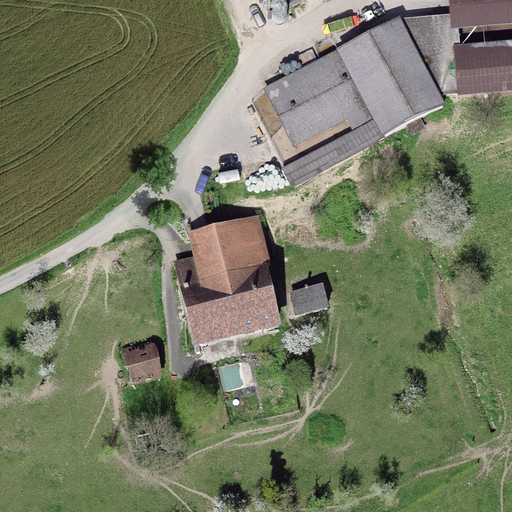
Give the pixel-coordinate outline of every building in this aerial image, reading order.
[(272,7),(275,5),(276,2),(276,0),(259,0),(259,1),(260,4),(263,6),(266,8),(269,8),(272,7)] [(511,29),(511,0),(454,0),(457,34),(511,29)] [(441,108),(435,97),(460,95),(454,18),(397,23),(263,92),(292,148),(366,110),(381,139),(406,126),(411,135),(420,130),(415,122),(441,108)] [(511,90),(511,53),(460,58),(463,94),(511,90)] [(276,322),(253,225),(193,239),(198,261),(174,267),(192,342),(276,322)] [(303,292),(290,296),(295,318),(325,310),(320,288),(306,292),(305,289),(303,289),(303,292)] [(150,349),(123,354),(129,385),(156,379),(150,349)]
